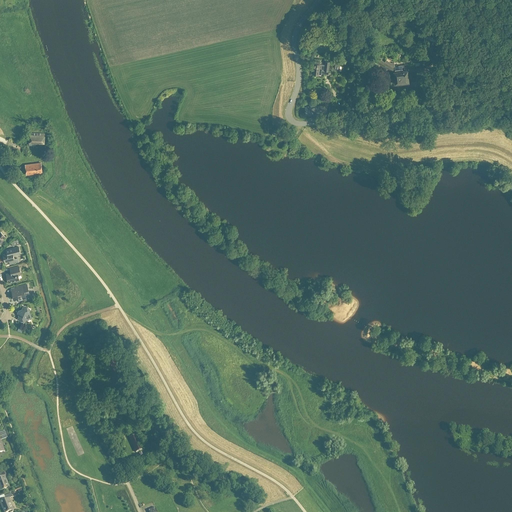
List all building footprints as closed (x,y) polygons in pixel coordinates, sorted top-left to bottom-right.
[(409,82),(407,71),(422,69),(428,53),(425,52),(419,66),(404,68),(404,70),(402,71),(402,69),(399,69),(398,66),(394,66),(391,67),(390,66),(390,65),(386,63),(375,57),(373,60),(384,67),(383,68),(386,70),(387,69),(393,73),(395,84),(409,82)] [(329,72),(330,62),(326,62),(325,66),(320,66),(321,63),(314,62),(313,75),(318,75),(321,75),(322,70),(324,70),(323,71),(329,72)] [(327,115),(326,106),(305,107),(306,116),(327,115)] [(44,144),(45,134),(29,133),(29,143),(44,144)] [(42,173),(41,163),(25,165),(26,175),(42,173)] [(14,259),(13,256),(20,254),(18,247),(6,250),(7,254),(3,255),(5,262),(9,261),(10,264),(13,264),(15,263),(18,262),(17,259),(14,259)] [(21,275),(20,273),(19,266),(9,269),(10,272),(6,274),(8,283),(19,281),(18,276),(21,275)] [(29,294),(27,284),(11,289),(14,300),(17,299),(18,301),(26,299),(25,295),(29,294)] [(30,317),(28,313),(30,310),(23,307),(22,310),(18,311),(18,313),(19,317),(18,320),(24,322),(25,319),(30,317)] [(122,372),(117,363),(115,358),(109,361),(116,375),(122,372)] [(142,450),(135,435),(129,438),(136,452),(142,450)] [(9,487),(5,476),(11,473),(10,470),(0,473),(1,477),(0,477),(0,488),(1,490),(0,490),(0,491),(9,487)] [(14,510),(9,498),(12,497),(11,493),(4,496),(6,499),(0,501),(2,507),(3,507),(4,511),(7,511),(9,511),(11,511),(12,511),(13,511),(12,510),(14,510)]
